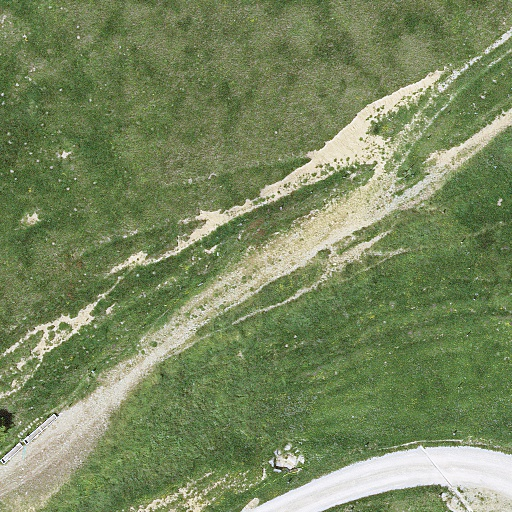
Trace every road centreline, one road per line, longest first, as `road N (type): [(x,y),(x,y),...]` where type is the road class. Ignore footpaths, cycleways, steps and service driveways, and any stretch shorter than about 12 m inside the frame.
road 1 (track): [(511,9),(382,153),(0,471)]
road 2 (track): [(282,511),(375,474),(421,466),(511,477)]
